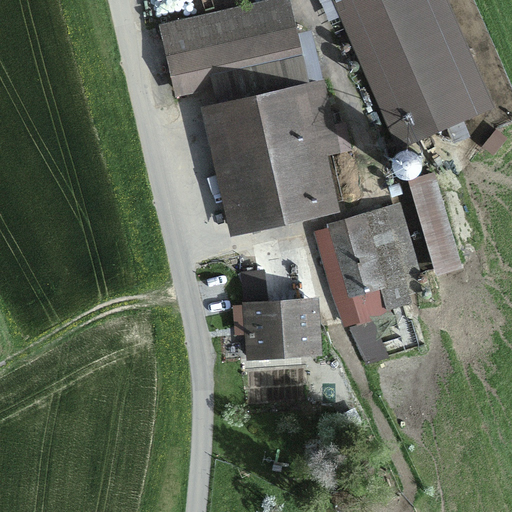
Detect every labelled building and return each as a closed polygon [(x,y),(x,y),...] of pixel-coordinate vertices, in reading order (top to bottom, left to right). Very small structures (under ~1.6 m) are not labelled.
[(216,83),(298,65),(283,0),(277,0),(165,25),(180,90),(216,83)] [(338,0),(401,143),(488,105),(442,0),(338,0)] [(305,93),(298,65),(216,83),(242,203),(229,205),(233,226),(319,206),(305,145),(333,139),(321,89),(305,93)] [(415,150),(406,148),(398,151),(393,157),(392,165),(395,173),(402,178),(411,178),(418,173),(422,165),(420,157),(415,150)] [(414,178),(441,267),(459,262),(432,172),(414,178)] [(345,322),(389,310),(388,307),(409,301),(384,213),(319,232),(345,322)] [(251,305),(253,331),(248,331),(250,356),(319,351),(315,300),(251,305)] [(384,355),(369,323),(352,330),(367,362),(384,355)] [(337,509),(355,501),(350,488),(331,497),(337,509)]
